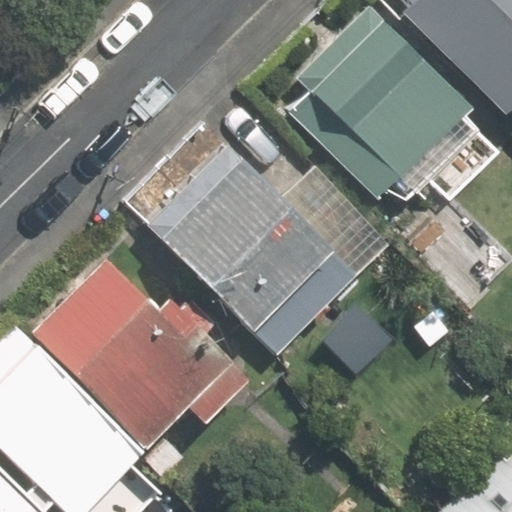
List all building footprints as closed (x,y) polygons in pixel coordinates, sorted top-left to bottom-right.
[(485,97),(391,4),(386,0),(369,0),(305,67),(319,80),(293,107),(384,196),(414,166),(451,202),(507,144),(472,110),(485,97)] [(511,0),(394,0),(391,4),(485,97),(511,122),(511,0)] [(227,134),(142,209),(266,349),(350,274),(227,134)] [(511,251),(466,202),(422,243),(473,298),(511,261),(511,251)] [(35,330),(150,435),(189,392),(211,411),(256,362),(177,289),(166,300),(110,249),(35,330)] [(137,454),(23,349),(0,373),(0,452),(65,511),(148,511),(155,505),(120,472),(137,454)] [(511,511),(511,450),(511,452),(501,442),(444,502),(454,511),(511,511)]
